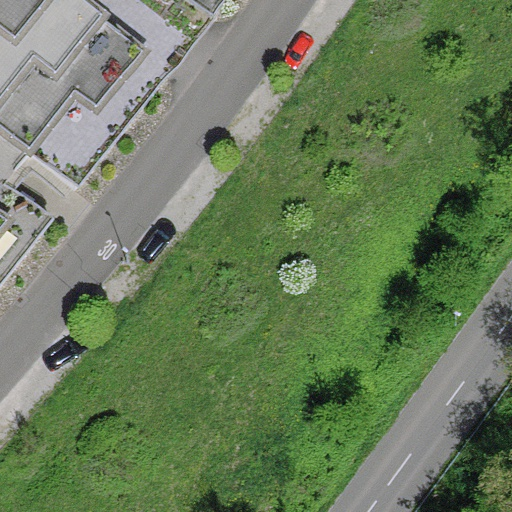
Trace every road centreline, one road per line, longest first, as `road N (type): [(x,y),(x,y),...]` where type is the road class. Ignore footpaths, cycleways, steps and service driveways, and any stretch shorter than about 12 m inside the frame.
road 1 (residential): [(0,357),(278,0)]
road 2 (secondary): [(363,511),(511,308)]
